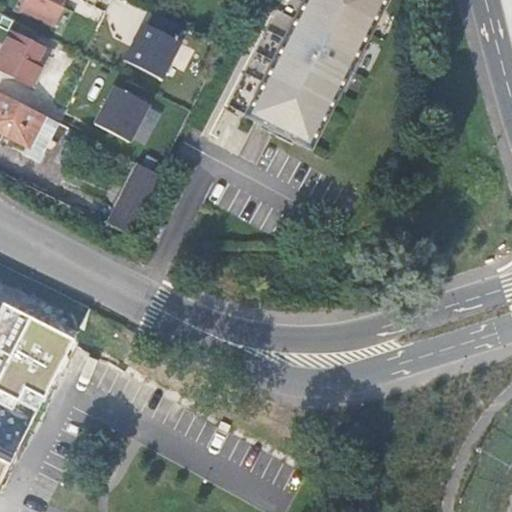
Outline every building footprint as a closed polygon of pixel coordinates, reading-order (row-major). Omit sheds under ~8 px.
[(25,0),(22,8),(53,23),(64,0),(25,0)] [(305,0),(286,39),(247,115),(311,148),(386,0),(305,0)] [(135,2),(128,19),(141,24),(125,60),(166,78),(189,25),(135,2)] [(36,31),(18,21),(12,33),(30,42),(36,31)] [(207,39),(225,48),(231,37),(213,28),(207,39)] [(30,42),(12,33),(0,56),(0,69),(33,86),(42,68),(45,70),(53,54),(30,42)] [(131,143),(151,104),(116,86),(96,125),(131,143)] [(0,92),(0,136),(2,133),(27,146),(24,153),(39,161),(58,123),(46,117),(0,92)] [(160,175),(140,165),(120,204),(140,213),(160,175)] [(154,195),(162,199),(169,187),(161,182),(154,195)] [(140,213),(120,204),(117,210),(112,207),(104,224),(125,235),(132,221),(135,223),(140,213)] [(36,323),(23,349),(49,362),(63,336),(36,323)] [(36,389),(49,362),(23,349),(9,375),(36,389)]
